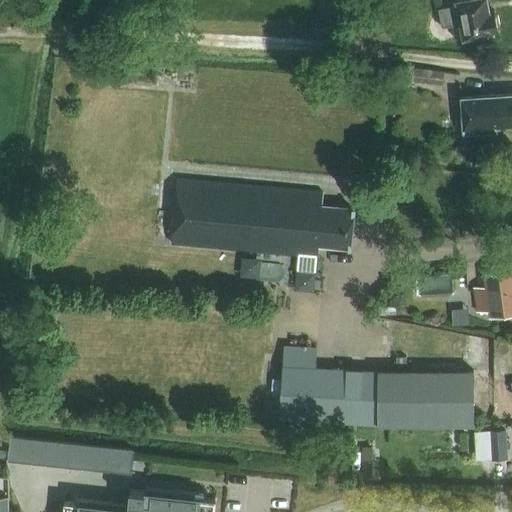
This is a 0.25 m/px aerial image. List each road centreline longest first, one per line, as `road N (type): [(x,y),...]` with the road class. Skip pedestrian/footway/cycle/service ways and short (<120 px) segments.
road 1 (track): [(0,32),(511,64)]
road 2 (unknown): [(511,247),(379,265),(340,291),(331,337)]
